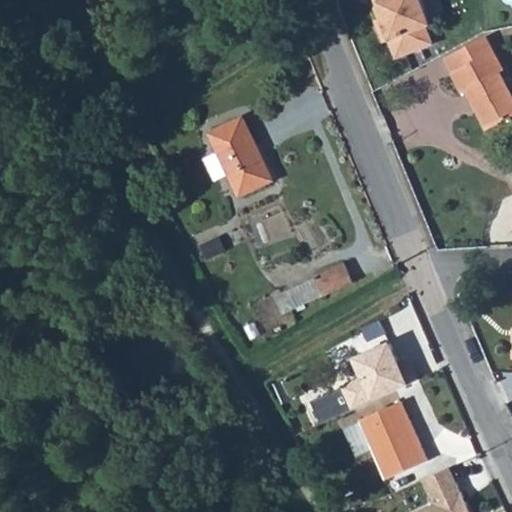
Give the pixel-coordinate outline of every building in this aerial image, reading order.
[(381,1),(378,0),(373,0),(377,10),(381,1)] [(378,0),(381,1),(377,10),(381,20),(375,22),(384,45),(389,43),(394,57),(401,58),(426,48),(430,43),(425,28),(429,27),(418,0),(378,0)] [(485,38),(446,59),(454,73),(452,74),(462,94),(467,91),(471,89),(478,103),(474,105),(488,130),(511,117),(511,97),(499,73),(503,71),(485,38)] [(471,89),(467,91),(474,105),(478,103),(471,89)] [(272,180),(242,119),(210,134),(240,196),(272,180)] [(345,263),(316,278),(325,296),(353,282),(345,263)] [(325,296),(316,278),(275,298),(284,316),(325,296)] [(389,344),(354,360),(363,379),(343,388),(353,410),(419,381),(410,361),(399,366),(389,344)] [(401,403),(360,422),(386,481),(427,462),(401,403)] [(470,511),(450,468),(423,480),(434,505),(417,511),(470,511)]
